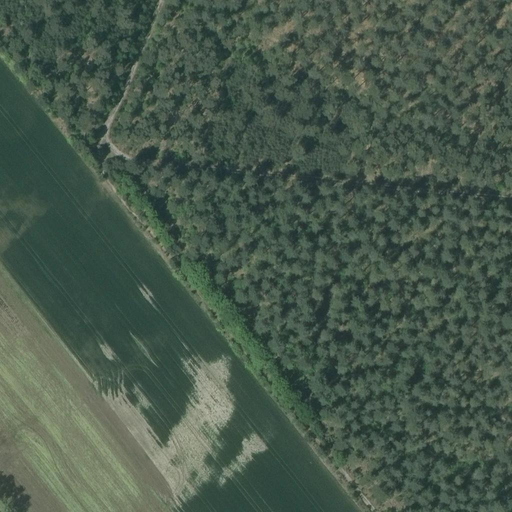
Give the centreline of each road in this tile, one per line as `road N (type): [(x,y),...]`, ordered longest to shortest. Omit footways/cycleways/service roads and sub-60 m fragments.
road 1 (track): [(99,153),(381,511)]
road 2 (track): [(301,410),(353,182),(432,0)]
road 3 (track): [(511,199),(99,153)]
road 4 (track): [(156,0),(99,153)]
